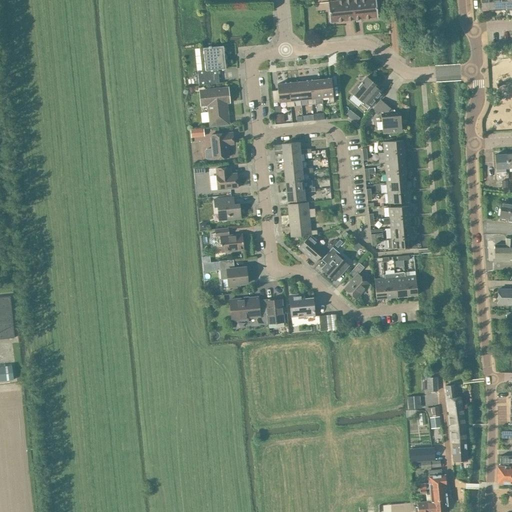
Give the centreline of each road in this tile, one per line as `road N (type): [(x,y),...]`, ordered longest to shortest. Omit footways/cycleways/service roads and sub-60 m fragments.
road 1 (residential): [(415,307),(349,314),(297,270),(272,272),(257,134)]
road 2 (tertiary): [(489,378),(470,145)]
road 3 (residential): [(349,227),(336,132),(257,134)]
road 4 (residential): [(423,73),(408,73),(370,48),(285,53)]
road 5 (tertiary): [(491,508),(489,378)]
